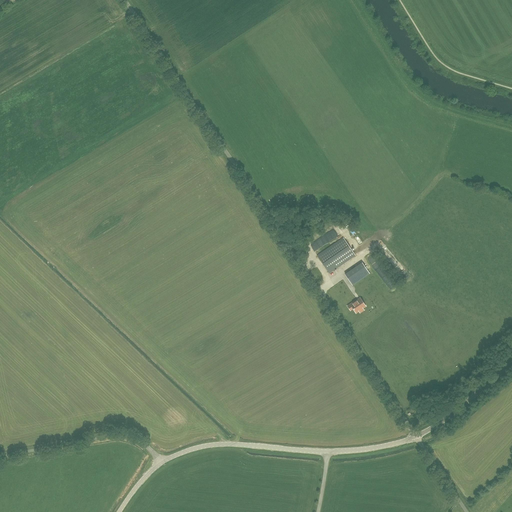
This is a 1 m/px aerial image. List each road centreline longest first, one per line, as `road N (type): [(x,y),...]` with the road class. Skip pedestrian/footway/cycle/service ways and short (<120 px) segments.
road 1 (unclassified): [(415,436),(128,0)]
road 2 (unclassified): [(162,461),(218,444),(330,452),(415,436)]
road 3 (track): [(511,128),(429,101),(397,68),(354,0)]
road 4 (unclassified): [(162,461),(118,435),(0,455)]
road 5 (unclassified): [(415,436),(511,363)]
